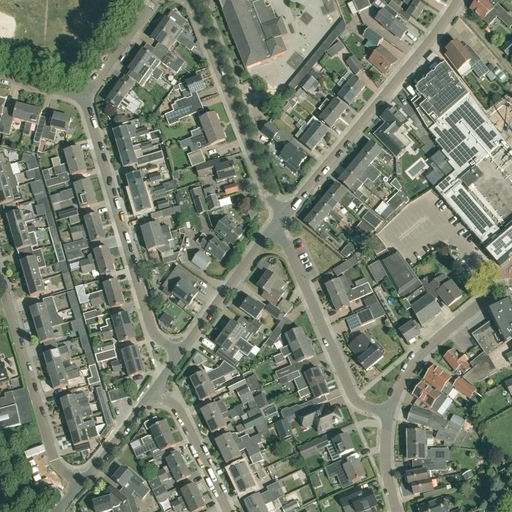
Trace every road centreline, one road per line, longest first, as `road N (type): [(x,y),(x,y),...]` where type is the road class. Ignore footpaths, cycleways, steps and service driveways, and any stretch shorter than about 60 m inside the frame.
road 1 (residential): [(181,353),(151,332),(83,98)]
road 2 (residential): [(285,214),(461,0)]
road 3 (unclassified): [(78,489),(53,464),(0,262)]
road 4 (unclassified): [(285,214),(268,198),(190,0)]
road 5 (residential): [(388,418),(346,384),(287,246),(270,232)]
road 6 (residential): [(493,291),(414,362),(388,418)]
road 7 (residential): [(181,353),(270,232)]
road 8 (residential): [(227,511),(177,407),(154,392)]
road 9 (residential): [(78,489),(154,392)]
road 10 (unclassified): [(83,98),(154,0)]
